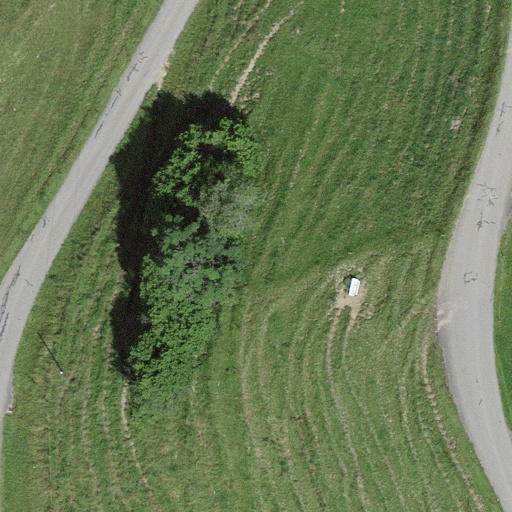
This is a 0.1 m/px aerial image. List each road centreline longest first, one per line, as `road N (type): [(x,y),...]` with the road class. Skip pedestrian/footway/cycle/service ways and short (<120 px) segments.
road 1 (unclassified): [(511,113),(473,252),(466,327),(490,441),(511,488)]
road 2 (unclassified): [(0,340),(36,259),(181,0)]
